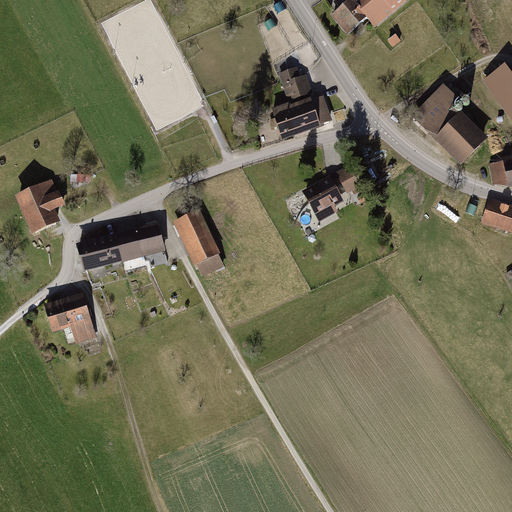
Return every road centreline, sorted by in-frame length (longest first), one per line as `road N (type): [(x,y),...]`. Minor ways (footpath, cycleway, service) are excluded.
road 1 (residential): [(18,317),(62,284),(80,230),(239,163),(372,125)]
road 2 (track): [(154,197),(208,306),(330,511)]
road 3 (track): [(69,272),(90,293),(164,511)]
road 4 (tertiary): [(372,125),(451,184),(511,203)]
road 5 (residential): [(372,125),(489,59),(511,62)]
road 6 (tertiary): [(292,0),(372,125)]
